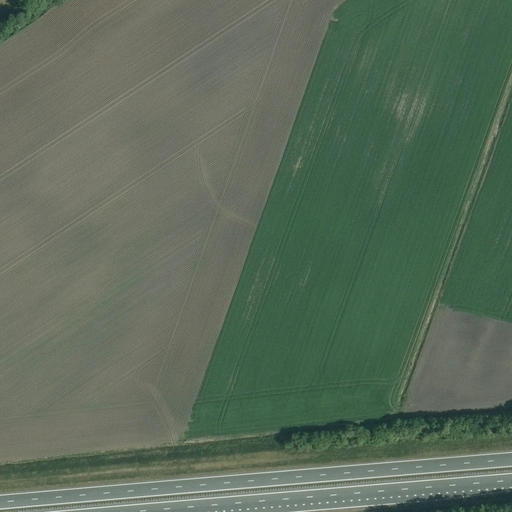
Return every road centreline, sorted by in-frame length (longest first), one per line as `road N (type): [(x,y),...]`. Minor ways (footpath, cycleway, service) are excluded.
road 1 (trunk): [(511,460),(0,503)]
road 2 (trunk): [(145,511),(511,481)]
